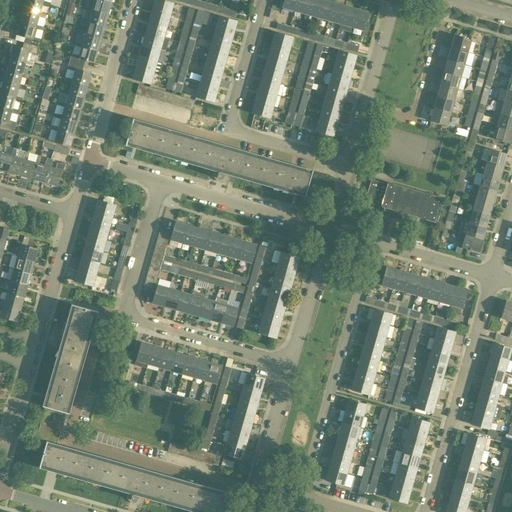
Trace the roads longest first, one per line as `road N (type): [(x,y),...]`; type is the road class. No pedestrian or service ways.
road 1 (residential): [(257,490),(78,442),(72,433),(105,313),(126,303)]
road 2 (residential): [(301,496),(376,240)]
road 3 (residential): [(349,160),(242,131),(236,122),(265,0)]
road 4 (residential): [(425,511),(493,276)]
road 5 (residential): [(290,366),(142,321),(126,303)]
road 6 (residential): [(330,227),(161,179)]
road 7 (residential): [(364,107),(408,118),(419,109),(449,0)]
road 8 (residential): [(88,161),(135,0)]
road 9 (residential): [(290,366),(330,227)]
road 10 (residential): [(37,339),(74,211)]
road 11 (unknown): [(107,97),(180,121),(236,122)]
road 12 (residential): [(126,303),(161,179)]
road 13 (residential): [(493,276),(376,240)]
road 14 (residential): [(258,484),(290,366)]
